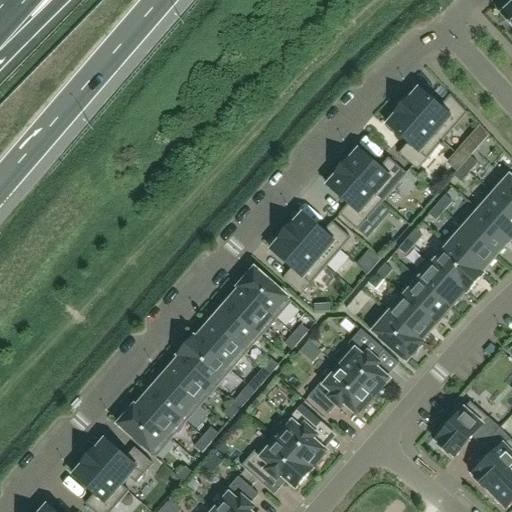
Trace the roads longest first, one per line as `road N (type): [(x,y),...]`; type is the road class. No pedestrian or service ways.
road 1 (residential): [(443,24),(376,85),(0,510)]
road 2 (motorway): [(0,182),(158,0)]
road 3 (residential): [(511,297),(376,443)]
